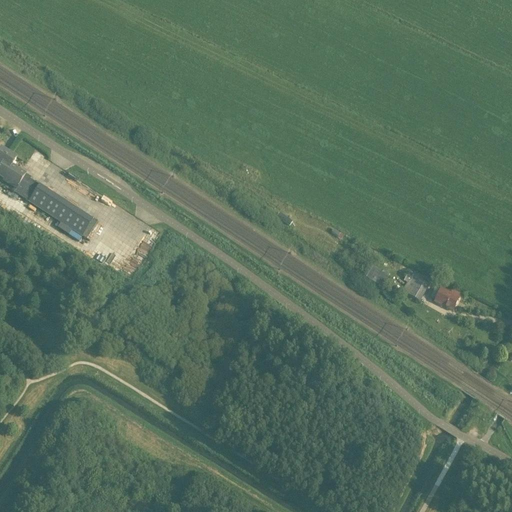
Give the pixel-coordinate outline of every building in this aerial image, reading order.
[(0,168),(9,154),(2,149),(0,151),(0,168)] [(18,200),(86,243),(96,226),(28,183),(27,185),(22,182),(25,176),(11,167),(17,159),(9,154),(0,168),(0,178),(3,180),(2,182),(15,191),(14,192),(20,196),(18,200)] [(385,281),(389,280),(387,272),(382,273),(373,267),(366,278),(381,287),(385,281)] [(419,302),(429,286),(419,280),(420,278),(409,272),(404,281),(407,283),(402,293),(419,302)] [(396,295),(399,288),(395,286),(391,292),(396,295)] [(435,288),(429,299),(436,301),(435,303),(452,312),(459,298),(460,296),(452,292),(451,295),(441,290),(441,291),(435,288)]
